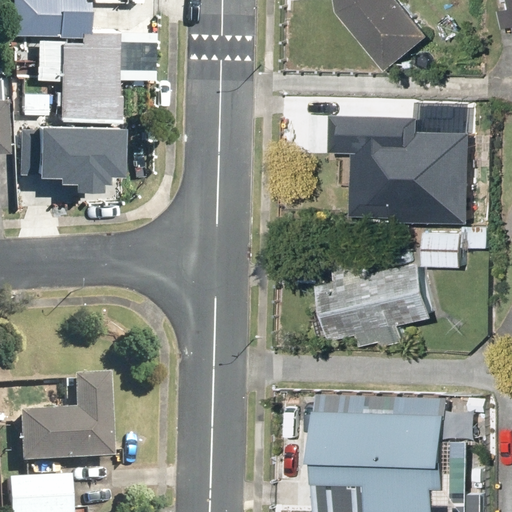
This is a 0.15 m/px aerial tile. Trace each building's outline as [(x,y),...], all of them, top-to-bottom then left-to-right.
[(4,0),(4,36),(73,38),(73,30),(83,31),(84,0),(4,0)] [(434,37),(402,0),(338,0),(340,13),(390,73),(434,37)] [(113,33),(75,32),(74,62),(54,61),(52,147),(114,148),(116,94),(112,93),(113,33)] [(466,224),(470,136),(422,133),(422,119),(336,115),(334,155),(356,156),(353,219),(466,224)] [(429,234),(428,268),(464,269),(465,249),(491,250),(492,227),(466,226),(466,235),(429,234)] [(364,347),(384,343),(385,347),(409,342),(405,325),(437,318),(424,263),(378,274),(372,249),(335,258),(341,283),(322,287),(335,341),(361,335),(364,347)] [(106,458),(102,373),(66,375),(67,410),(11,412),(14,463),(106,458)] [(448,416),(321,411),(318,507),(444,511),(448,416)] [(3,477),(2,511),(64,511),(65,478),(3,477)]
